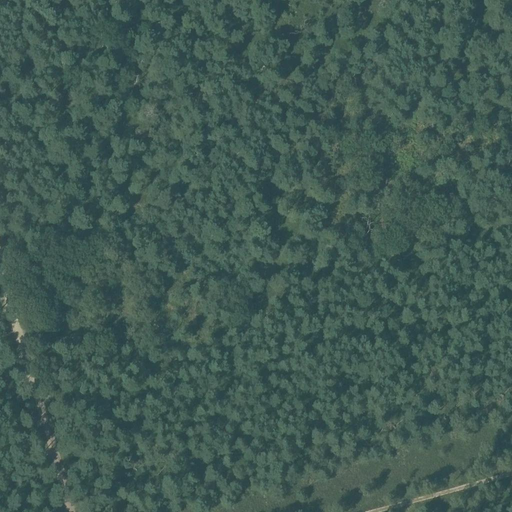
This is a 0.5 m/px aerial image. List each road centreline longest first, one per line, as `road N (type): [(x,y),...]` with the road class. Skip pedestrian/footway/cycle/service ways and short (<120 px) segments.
road 1 (track): [(0,272),(68,511)]
road 2 (track): [(511,475),(373,511)]
